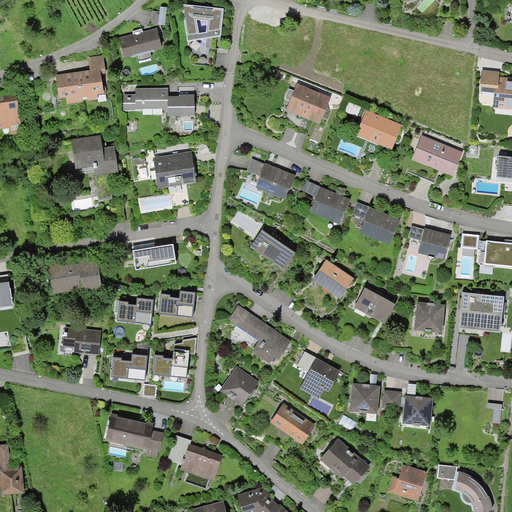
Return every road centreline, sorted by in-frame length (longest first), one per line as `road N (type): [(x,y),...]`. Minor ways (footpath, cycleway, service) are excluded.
road 1 (residential): [(210,273),(353,355),(427,375),(511,382)]
road 2 (residential): [(222,132),(511,229)]
road 3 (residential): [(0,258),(213,219)]
road 4 (residential): [(473,49),(263,0)]
road 5 (residential): [(0,375),(197,419)]
road 6 (residential): [(142,0),(85,43),(0,74)]
road 7 (residential): [(197,419),(313,511)]
road 8 (residential): [(210,273),(197,419)]
road 9 (residential): [(241,0),(222,132)]
